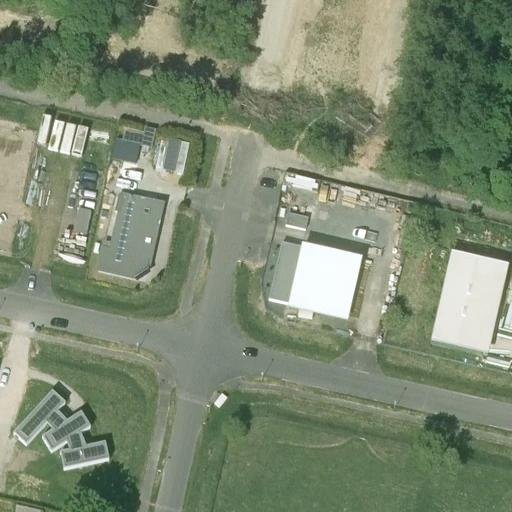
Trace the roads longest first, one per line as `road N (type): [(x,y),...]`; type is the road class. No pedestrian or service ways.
road 1 (track): [(0,89),(251,147),(511,222)]
road 2 (unclassified): [(204,351),(511,418)]
road 3 (unclassified): [(251,147),(204,351)]
road 4 (unclassified): [(0,305),(204,351)]
road 5 (unclassified): [(167,511),(204,351)]
